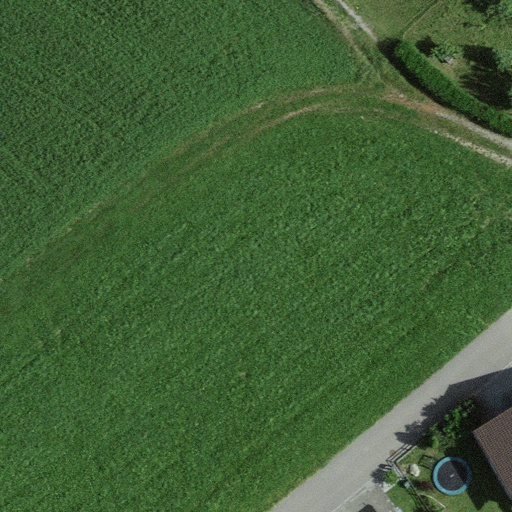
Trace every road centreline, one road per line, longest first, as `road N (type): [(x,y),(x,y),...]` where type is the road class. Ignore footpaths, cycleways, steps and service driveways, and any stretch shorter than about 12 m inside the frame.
road 1 (track): [(0,299),(176,162),(277,111),(375,103),(441,116),(511,144)]
road 2 (residential): [(511,332),(297,511)]
road 3 (track): [(317,0),(441,116)]
